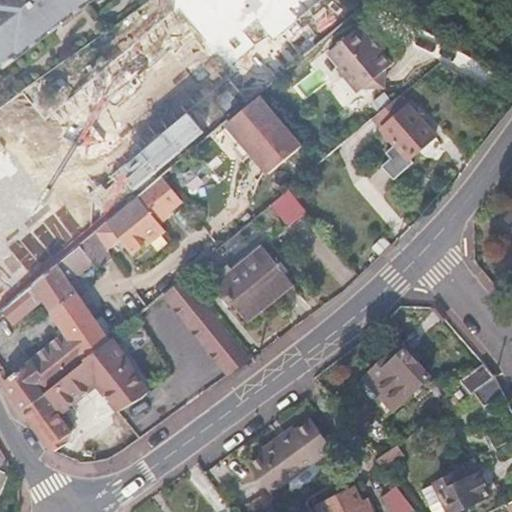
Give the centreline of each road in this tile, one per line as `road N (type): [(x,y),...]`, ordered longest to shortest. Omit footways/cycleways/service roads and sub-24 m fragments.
road 1 (tertiary): [(94,511),(343,326),(420,253)]
road 2 (tertiary): [(420,253),(511,144)]
road 3 (residential): [(420,253),(511,357)]
